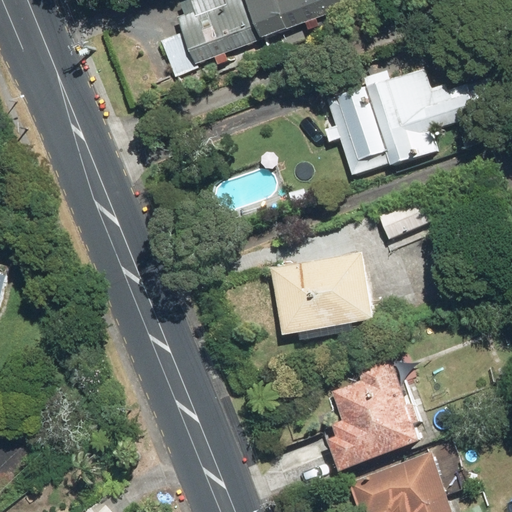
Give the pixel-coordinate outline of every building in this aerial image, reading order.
[(166,40),(180,79),(235,59),(232,50),(311,22),(314,29),(328,25),(325,17),(363,3),(361,0),(184,0),(180,1),(190,31),(166,40)] [(347,137),(359,176),(444,150),(437,129),(485,114),(474,81),(454,88),(452,82),(436,87),(430,68),(397,78),(394,68),(370,76),(372,84),(334,95),(342,123),(332,127),(336,141),(347,137)] [(432,194),(385,214),(396,238),(442,218),(432,194)] [(369,249),(278,265),(290,332),(381,316),(369,249)] [(0,310),(6,312),(16,273),(0,269),(0,310)] [(335,436),(348,469),(429,437),(423,422),(429,419),(422,402),(416,404),(396,353),(359,367),(363,379),(336,389),(348,419),(339,422),(344,433),(335,436)] [(293,435),(314,429),(307,405),(286,411),(293,435)] [(461,511),(438,450),(354,481),(365,511),(392,511),(394,511),(395,511),(461,511)]
